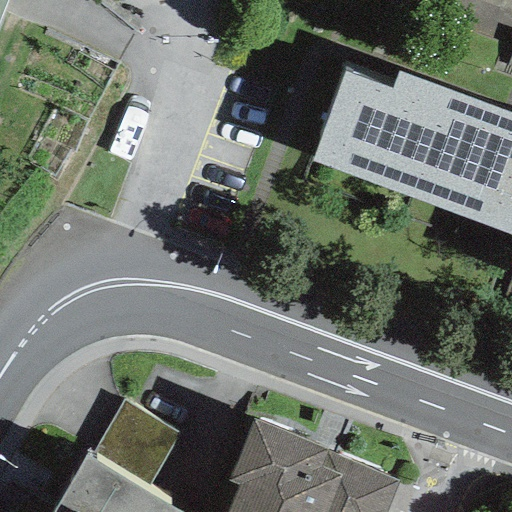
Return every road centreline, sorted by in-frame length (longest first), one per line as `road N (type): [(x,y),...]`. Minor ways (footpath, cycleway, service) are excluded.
road 1 (secondary): [(371,357),(166,291),(106,290),(59,310),(0,374)]
road 2 (track): [(106,290),(184,84),(202,0)]
road 3 (residential): [(477,511),(509,436),(371,357)]
road 4 (secondary): [(511,410),(371,357)]
